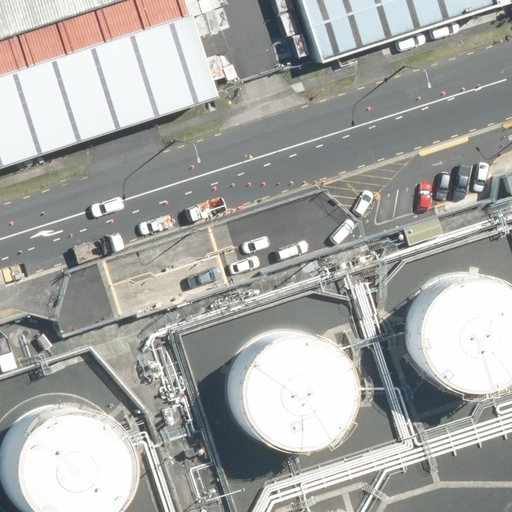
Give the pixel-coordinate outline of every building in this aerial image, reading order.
[(0,0),(0,170),(218,101),(185,0),(0,0)] [(511,0),(294,0),(316,64),(511,1),(511,0)] [(511,296),(500,284),(483,275),(465,272),(444,275),(426,285),(413,301),(406,320),(405,341),(412,360),(425,376),(443,387),(463,390),(482,388),(498,380),(510,369),(511,367),(511,366),(511,296)] [(307,334),(288,331),(269,334),(252,344),(239,358),(231,376),(230,396),(235,415),(247,431),(263,442),(281,448),(301,447),(319,440),(334,427),(343,411),(347,392),(345,374),(337,356),(324,343),(307,334)] [(61,402),(41,405),(23,413),(9,427),(0,443),(0,479),(1,484),(11,501),(23,511),(90,511),(100,506),(112,490),(118,471),(117,451),(115,445),(110,433),(97,417),(80,407),(61,402)]
